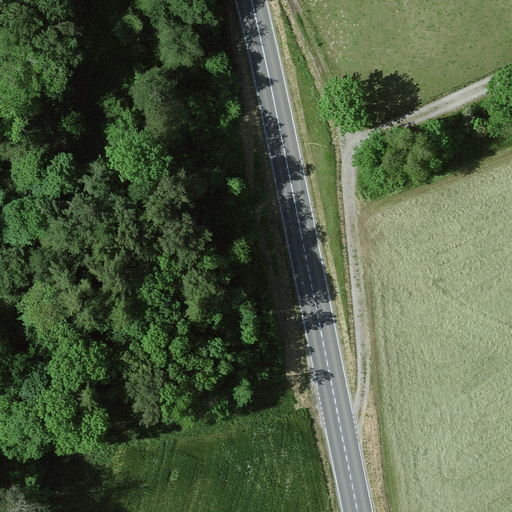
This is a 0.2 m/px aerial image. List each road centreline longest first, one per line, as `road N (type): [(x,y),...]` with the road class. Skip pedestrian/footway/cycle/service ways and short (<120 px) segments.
road 1 (secondary): [(357,511),(251,0)]
road 2 (track): [(289,0),(346,142),(364,379),(342,439)]
road 3 (track): [(346,142),(511,72)]
